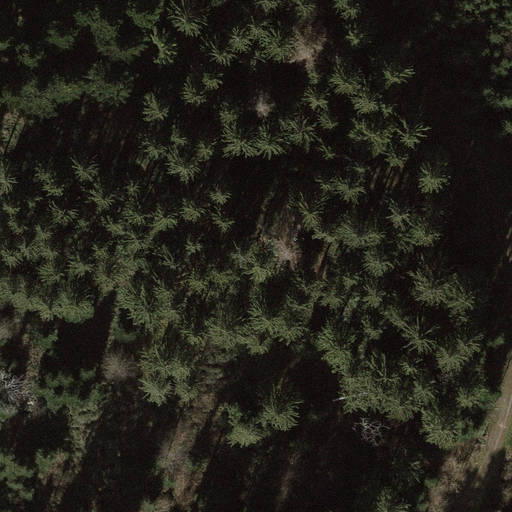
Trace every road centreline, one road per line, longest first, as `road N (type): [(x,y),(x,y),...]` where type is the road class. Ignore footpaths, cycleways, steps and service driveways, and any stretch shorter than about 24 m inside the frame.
road 1 (track): [(368,0),(432,87),(493,200),(511,268)]
road 2 (track): [(511,390),(502,433),(463,511)]
